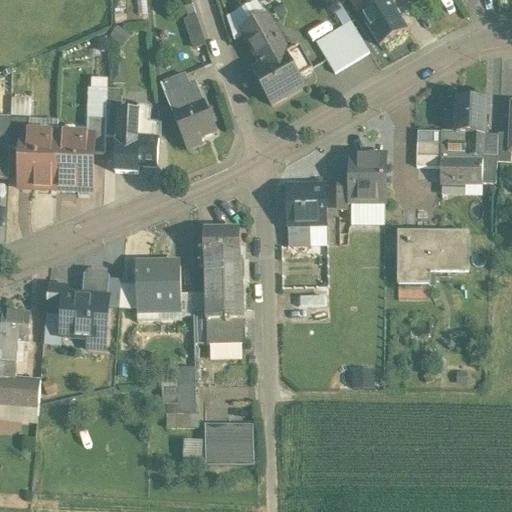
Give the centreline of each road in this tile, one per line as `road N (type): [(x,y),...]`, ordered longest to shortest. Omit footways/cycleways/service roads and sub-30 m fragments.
road 1 (residential): [(0,269),(226,178),(462,49),(511,36)]
road 2 (track): [(269,395),(262,183),(204,0)]
road 3 (track): [(511,406),(270,398)]
